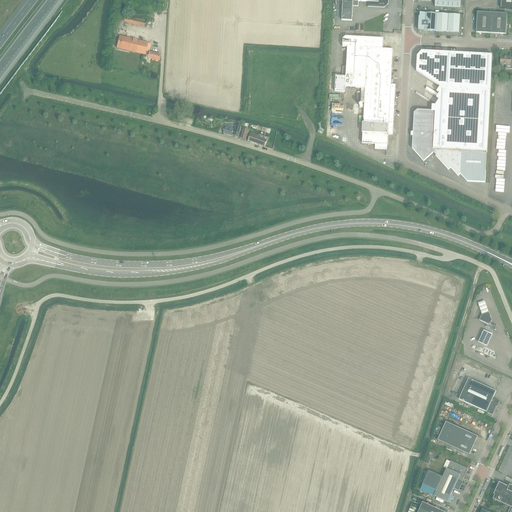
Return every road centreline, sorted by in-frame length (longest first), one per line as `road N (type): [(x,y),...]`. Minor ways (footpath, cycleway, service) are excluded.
road 1 (unclassified): [(4,279),(180,280),(351,234),(405,240),(483,265),(511,318)]
road 2 (unclassified): [(0,214),(24,215),(46,238),(89,250),(181,252),(364,211),(377,189)]
road 3 (unclassified): [(377,189),(256,147),(25,91)]
road 4 (secondary): [(511,265),(451,236),(397,223),(316,227),(235,253)]
road 5 (track): [(480,264),(405,511)]
road 6 (unclassified): [(407,40),(401,161),(505,210)]
road 7 (secondary): [(63,266),(147,274),(235,253)]
road 8 (secondary): [(235,253),(132,265),(66,256)]
road 9 (unclassified): [(377,189),(482,234),(505,210)]
road 10 (unclassified): [(511,396),(458,511)]
